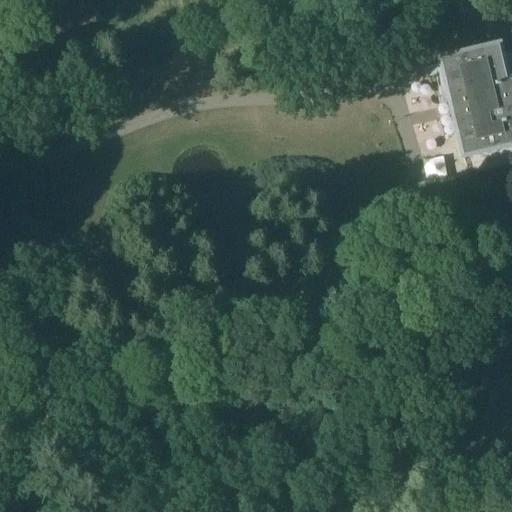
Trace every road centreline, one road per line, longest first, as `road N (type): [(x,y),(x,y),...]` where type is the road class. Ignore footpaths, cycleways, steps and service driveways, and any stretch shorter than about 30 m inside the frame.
road 1 (track): [(0,200),(120,279),(194,289),(320,275),(360,249),(416,167),(397,94)]
road 2 (track): [(397,94),(201,103),(0,169)]
